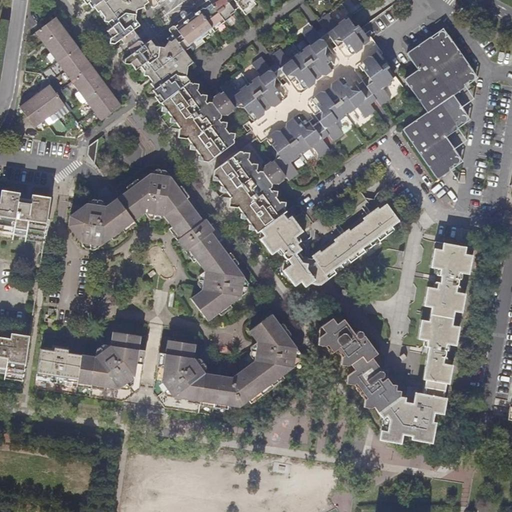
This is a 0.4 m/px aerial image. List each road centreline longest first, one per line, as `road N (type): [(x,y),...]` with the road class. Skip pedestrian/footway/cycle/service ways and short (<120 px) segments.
road 1 (residential): [(68,170),(58,227),(72,257),(65,305),(108,313)]
road 2 (residential): [(385,145),(436,217),(511,231)]
